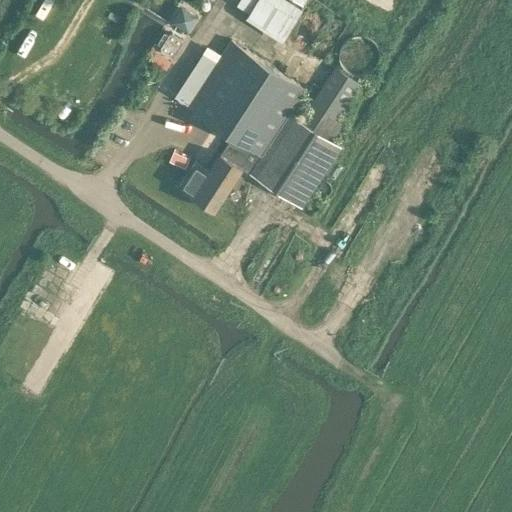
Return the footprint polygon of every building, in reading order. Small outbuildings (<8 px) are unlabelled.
[(304,11),(287,0),(241,0),(238,5),(249,13),(245,19),(283,43),(304,11)] [(114,26),(120,16),(98,4),(93,14),(114,26)] [(183,8),(172,24),(189,34),(199,18),(183,8)] [(184,44),(172,36),(160,54),(172,62),(184,44)] [(196,162),(179,189),(214,212),(241,169),(303,209),(342,147),(333,141),(344,124),(338,120),(361,84),(336,68),(302,121),(290,113),(305,90),(235,43),(190,111),(232,138),(221,155),(220,154),(209,171),(196,162)] [(208,48),(186,81),(203,91),(225,58),(208,48)] [(186,170),(191,160),(190,160),(191,158),(176,151),(175,153),(170,163),(186,170)]
